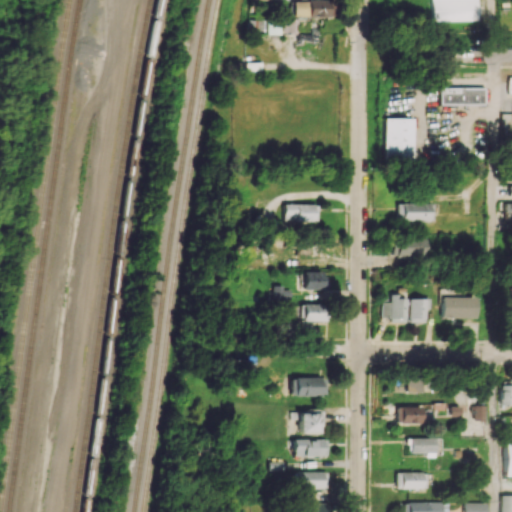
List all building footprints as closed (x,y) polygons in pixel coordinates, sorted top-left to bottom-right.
[(291,0),(291,16),(327,16),(327,0),(291,0)] [(477,0),(429,0),(430,20),(478,19),(477,0)] [(484,87),(438,87),(438,104),(484,105),(484,87)] [(412,118),(383,118),(382,158),(412,158),(412,118)] [(395,220),(431,221),(431,203),(395,202),(395,220)] [(314,222),(315,204),(281,204),(281,221),(314,222)] [(390,255),(424,256),(424,238),(391,237),(390,255)] [(300,272),(301,290),(325,289),(324,271),(300,272)] [(288,286),(270,287),(270,299),(288,299),(288,286)] [(404,296),(386,296),(386,302),(379,302),(378,317),(387,317),(387,322),(403,322),(404,296)] [(439,297),(439,317),(474,317),(473,296),(439,297)] [(425,298),(406,298),(406,322),(426,321),(425,298)] [(321,321),(321,303),(300,303),(300,321),(321,321)] [(323,377),(288,378),(288,395),(323,395),(323,377)] [(419,392),(419,377),(403,378),(404,392),(419,392)] [(511,403),(511,381),(500,381),(500,404),(511,403)] [(394,406),(394,423),(419,423),(418,405),(394,406)] [(482,405),(471,405),(471,420),(483,420),(482,405)] [(297,433),(320,433),(320,410),(296,410),(297,433)] [(434,456),(433,437),(408,438),(409,452),(425,452),(425,457),(434,456)] [(325,439),(291,438),(291,456),(325,456),(325,439)] [(511,475),(511,443),(503,443),(503,475),(511,475)] [(325,470),(292,471),(293,489),(326,488),(325,470)] [(394,488),(425,488),(425,471),(394,472),(394,488)] [(511,511),(511,494),(498,495),(497,511),(511,511)] [(327,511),(327,502),(298,503),(298,511),(327,511)] [(402,502),(402,511),(439,511),(440,502),(402,502)] [(483,511),(484,503),(462,502),(461,511),(483,511)]
